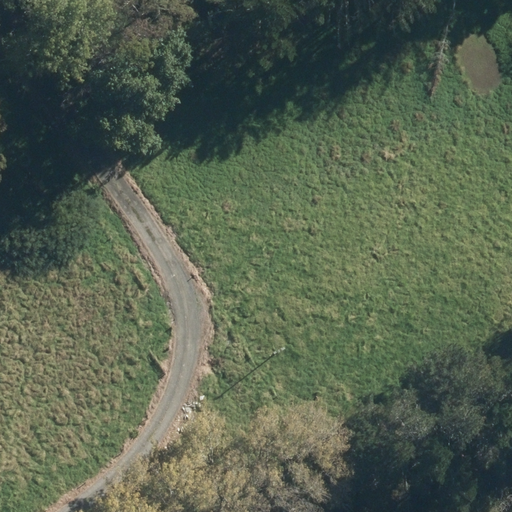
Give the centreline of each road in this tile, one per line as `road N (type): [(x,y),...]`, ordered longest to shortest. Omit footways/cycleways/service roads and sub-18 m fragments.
road 1 (track): [(85,511),(145,453),(175,383),(185,304),(168,256),(0,6)]
road 2 (track): [(98,511),(182,491),(279,511)]
